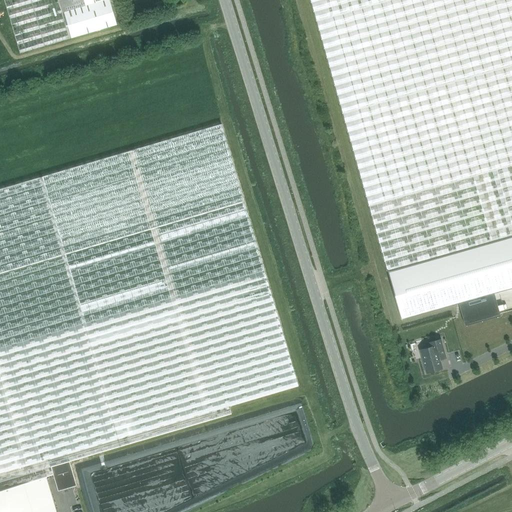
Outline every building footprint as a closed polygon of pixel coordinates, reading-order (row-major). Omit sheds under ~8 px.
[(3,0),(19,52),(69,38),(62,12),(58,0),(3,0)] [(58,0),(62,12),(103,0),(58,0)] [(116,24),(109,0),(103,0),(62,12),(69,38),(116,24)] [(511,0),(310,0),(387,272),(511,236),(511,0)] [(0,490),(46,477),(47,477),(46,476),(53,474),(51,466),(69,461),(231,413),(228,405),(298,385),(221,124),(0,188),(0,490)] [(511,236),(387,272),(401,319),(458,303),(465,325),(488,319),(482,296),(511,287),(511,236)] [(429,347),(420,350),(426,373),(442,369),(439,359),(446,358),(441,339),(428,343),(429,347)] [(69,461),(51,466),(53,474),(56,485),(61,487),(75,483),(69,461)] [(55,511),(56,511),(46,477),(0,490),(0,511),(55,511)]
